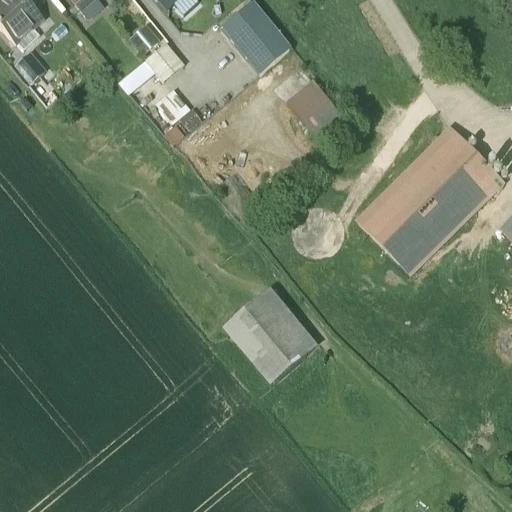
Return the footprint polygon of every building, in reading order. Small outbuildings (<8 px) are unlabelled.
[(63,0),(54,0),(32,18),(43,31),(63,56),(79,43),(70,33),(83,23),(63,0)] [(111,0),(119,8),(120,7),(137,25),(155,9),(146,0),(111,0)] [(203,7),(189,18),(199,32),(213,21),(203,7)] [(137,25),(135,27),(141,33),(141,40),(162,64),(169,65),(192,44),(191,42),(187,46),(155,9),(137,25)] [(32,18),(28,13),(18,20),(34,39),(43,31),(32,18)] [(17,50),(4,62),(2,60),(0,62),(0,84),(15,102),(31,87),(33,89),(43,79),(17,50)] [(290,109),(251,63),(220,88),(259,135),(290,109)] [(141,86),(125,100),(139,117),(156,102),(141,86)] [(163,101),(119,141),(128,153),(154,133),(161,142),(182,125),(163,101)] [(44,131),(30,115),(18,125),(32,142),(44,131)] [(348,190),(308,141),(284,161),(323,210),(348,190)] [(172,151),(154,165),(167,184),(187,169),(172,151)] [(446,193),(354,283),(406,336),(498,246),(446,193)] [(339,301),(341,291),(339,281),(333,273),(324,267),(314,265),(304,267),(295,273),(290,282),(288,292),(290,302),(296,311),(304,316),(315,318),(325,316),(333,310),(339,301)] [(511,277),(497,292),(511,307),(511,277)] [(269,347),(221,386),(268,444),(316,405),(269,347)]
